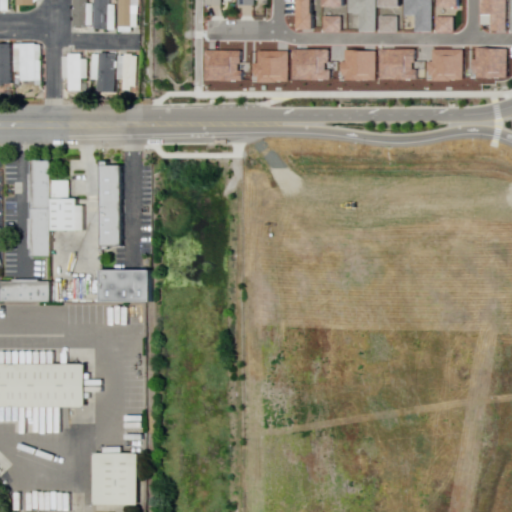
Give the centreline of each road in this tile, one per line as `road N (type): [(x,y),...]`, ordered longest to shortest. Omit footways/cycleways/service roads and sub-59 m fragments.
road 1 (residential): [(190,124),(397,141),(471,132),(511,139)]
road 2 (residential): [(511,105),(482,113),(190,124)]
road 3 (residential): [(190,124),(0,125)]
